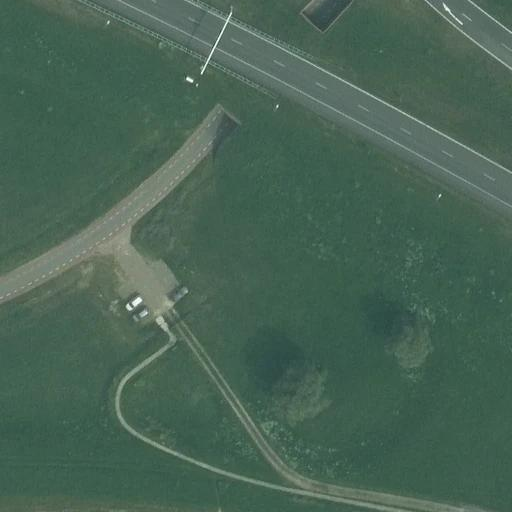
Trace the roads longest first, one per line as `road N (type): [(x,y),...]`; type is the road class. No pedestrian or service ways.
road 1 (motorway): [(144,0),(511,193)]
road 2 (track): [(165,312),(284,473),(439,511)]
road 3 (tertiary): [(226,113),(106,231),(0,292)]
road 4 (tertiary): [(226,113),(327,0)]
